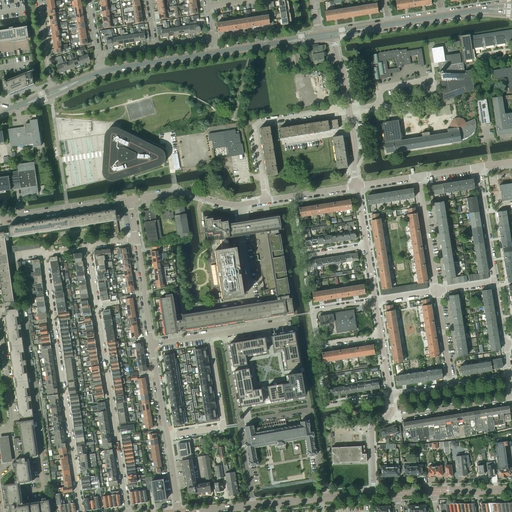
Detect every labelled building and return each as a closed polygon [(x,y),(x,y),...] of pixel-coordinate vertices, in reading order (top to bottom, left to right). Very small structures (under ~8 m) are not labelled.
[(414,7),(413,0),(399,0),(396,1),(397,10),(414,7)] [(377,4),(359,6),(361,16),(378,13),(377,4)] [(74,12),(68,12),(69,16),(74,15),(83,14),(81,5),(74,7),(73,7),(74,12)] [(359,6),(342,9),(344,18),(361,16),(359,6)] [(344,18),(342,9),(325,12),(326,21),(344,18)] [(83,14),(74,15),(75,19),(76,19),(77,24),(84,22),(83,14)] [(268,15),(251,18),(253,27),(270,25),(268,15)] [(198,16),(193,16),(193,22),(194,25),(195,32),(201,32),(200,29),(200,26),(199,23),(196,23),(196,22),(197,22),(196,19),(199,19),(198,16)] [(251,18),(234,21),(235,30),(253,27),(251,18)] [(161,27),(157,27),(158,36),(162,36),(162,38),(168,37),(167,30),(166,23),(165,21),(160,21),(160,24),(164,24),(165,30),(161,30),(161,27)] [(235,30),(234,21),(217,23),(218,33),(235,30)] [(143,24),(137,25),(139,34),(140,41),(145,40),(144,33),(144,31),(141,32),(140,28),(143,27),(143,24)] [(0,30),(0,43),(11,42),(11,43),(26,40),(26,39),(29,39),(29,38),(28,39),(26,27),(27,27),(13,29),(13,27),(9,28),(9,29),(0,30)] [(472,49),(474,49),(511,42),(511,32),(511,30),(470,36),(470,35),(460,36),(463,61),(473,59),(473,54),(472,49)] [(109,36),(104,37),(105,44),(107,44),(107,46),(108,46),(108,47),(111,47),(110,46),(113,45),(112,38),(111,33),(109,34),(109,36)] [(311,63),(315,62),(315,64),(326,62),(325,57),(327,57),(326,50),(328,49),(327,46),(320,47),(320,45),(313,46),(313,51),(310,52),(311,63)] [(81,48),(79,49),(80,51),(82,57),(85,63),(90,61),(88,55),(84,56),(83,51),(86,50),(85,47),(81,48)] [(434,63),(438,63),(445,62),(444,56),(442,47),(431,49),(434,63)] [(409,56),(408,51),(407,51),(406,49),(399,50),(398,50),(395,50),(394,51),(394,50),(391,51),(391,52),(390,51),(387,51),(387,52),(386,52),(383,52),(383,53),(382,52),(379,53),(378,54),(372,55),(373,61),(371,61),(372,68),(373,76),(374,80),(391,77),(390,71),(384,72),(383,70),(383,65),(385,64),(384,58),(395,56),(397,68),(402,67),(402,65),(411,64),(409,56)] [(418,49),(408,51),(409,56),(417,55),(418,65),(421,64),(421,63),(423,63),(424,66),(421,49),(418,49)] [(71,52),(69,53),(70,55),(72,61),(75,67),(80,65),(77,59),(77,57),(74,59),(71,52)] [(445,62),(438,63),(440,71),(439,72),(438,72),(438,73),(439,73),(439,74),(442,74),(443,80),(441,81),(442,86),(443,85),(444,92),(443,92),(442,93),(443,100),(444,100),(472,91),(472,90),(473,90),(473,89),(473,88),(471,70),(464,71),(461,53),(460,54),(459,53),(445,56),(444,56),(445,62)] [(61,56),(59,57),(60,59),(62,65),(65,72),(70,70),(67,63),(66,61),(63,62),(62,58),(61,56)] [(57,58),(56,58),(57,61),(58,60),(59,63),(56,66),(57,67),(60,74),(65,72),(62,65),(60,59),(59,57),(57,58)] [(511,65),(510,66),(511,68),(493,71),(494,79),(507,77),(509,87),(508,87),(509,92),(511,91),(511,65)] [(7,82),(6,82),(6,79),(3,79),(5,91),(6,91),(5,90),(8,90),(9,95),(35,85),(33,71),(7,82)] [(501,97),(492,98),(496,126),(497,136),(511,133),(511,112),(505,114),(504,114),(502,100),(501,97)] [(486,99),(477,101),(480,125),(490,123),(486,99)] [(333,120),(328,120),(329,130),(338,129),(338,128),(340,127),(339,118),(333,119),(333,120)] [(422,137),(423,147),(461,142),(460,139),(464,139),(467,137),(471,135),(474,132),(476,128),(476,123),(474,119),(466,123),(463,119),(459,118),(455,118),(451,121),(450,125),(450,129),(446,129),(447,133),(430,136),(429,132),(421,133),(422,137)] [(24,127),(8,130),(11,147),(33,144),(34,147),(41,146),(37,120),(31,120),(30,121),(30,124),(24,124),(24,127)] [(328,120),(312,123),(313,133),(329,131),(329,130),(328,120)] [(423,147),(422,137),(401,140),(401,139),(398,120),(381,123),(386,153),(423,147)] [(312,123),(296,126),(297,136),(313,133),(312,123)] [(297,136),(296,126),(280,128),(281,138),(297,136)] [(259,128),(262,144),(272,143),(270,127),(259,128)] [(105,134),(105,136),(102,172),(102,174),(103,175),(104,177),(105,179),(106,180),(108,181),(110,181),(111,181),(113,181),(115,181),(123,178),(130,176),(134,175),(159,167),(160,166),(161,166),(162,165),(163,164),(164,162),(165,161),(165,159),(165,157),(165,155),(165,154),(164,152),(163,151),(161,150),(160,149),(120,129),(119,129),(117,128),(115,128),(113,128),(111,128),(110,129),(108,130),(107,131),(106,132),(105,134)] [(243,154),(243,153),(242,145),(242,144),(241,144),(240,144),(239,134),(236,134),(235,130),(208,134),(209,141),(212,141),(213,149),(227,147),(228,154),(227,154),(227,155),(227,156),(227,157),(228,157),(242,155),(243,155),(243,154)] [(332,137),(335,153),(345,152),(342,136),(332,137)] [(262,144),(264,160),(275,158),(272,143),(262,144)] [(345,152),(335,153),(337,169),(347,168),(345,152)] [(275,158),(264,160),(267,176),(277,175),(275,158)] [(11,190),(10,189),(10,188),(20,186),(22,195),(38,193),(34,162),(17,165),(18,171),(0,173),(0,193),(6,193),(6,191),(11,190)] [(473,179),(458,182),(459,190),(474,188),(473,179)] [(501,193),(502,201),(510,200),(510,199),(511,198),(511,180),(511,181),(511,183),(499,185),(500,191),(501,191),(501,193)] [(458,182),(442,184),(444,193),(459,190),(458,182)] [(413,189),(397,191),(399,200),(414,197),(413,189)] [(397,191),(382,193),(384,202),(399,200),(397,191)] [(384,202),(382,193),(367,196),(369,205),(384,202)] [(467,198),(469,213),(478,212),(476,197),(467,198)] [(350,200),(333,202),(335,212),(352,209),(350,200)] [(333,202),(316,205),(317,214),(335,212),(333,202)] [(434,203),(437,218),(445,217),(443,202),(441,202),(435,203),(434,203)] [(184,205),(174,207),(176,216),(175,216),(177,234),(179,234),(180,238),(188,237),(187,233),(189,233),(186,214),(185,214),(184,205)] [(317,214),(316,205),(299,208),(300,217),(317,214)] [(161,208),(163,219),(174,218),(172,207),(161,208)] [(147,237),(147,238),(148,241),(147,241),(147,242),(158,241),(158,240),(162,239),(159,220),(156,220),(155,209),(143,211),(144,222),(144,223),(145,223),(145,227),(146,230),(146,231),(146,234),(147,237)] [(9,226),(10,232),(4,233),(5,237),(10,236),(10,237),(109,221),(117,220),(117,221),(120,220),(119,215),(116,215),(116,210),(9,226)] [(496,212),(498,222),(507,221),(505,211),(496,212)] [(469,213),(472,228),(480,227),(478,212),(469,213)] [(407,215),(410,232),(419,230),(417,213),(407,215)] [(223,249),(229,248),(228,238),(230,237),(241,235),(259,233),(259,232),(277,229),(277,228),(280,228),(278,215),(249,220),(239,222),(236,222),(228,223),(228,221),(221,222),(220,219),(213,221),(213,218),(205,219),(206,227),(205,228),(206,231),(207,231),(207,233),(212,232),(213,235),(220,234),(221,236),(219,236),(219,240),(221,239),(223,249)] [(437,218),(439,234),(448,232),(445,217),(437,218)] [(371,220),(374,237),(383,236),(380,219),(371,220)] [(119,234),(117,221),(117,220),(109,221),(112,235),(119,234)] [(498,222),(500,233),(509,231),(507,221),(498,222)] [(347,223),(349,233),(350,240),(356,239),(355,232),(352,232),(351,229),(350,229),(350,225),(354,225),(353,222),(347,223)] [(472,228),(472,235),(476,234),(476,235),(482,234),(480,227),(472,228)] [(312,246),(311,239),(309,228),(303,229),(303,233),(306,232),(307,239),(304,240),(305,247),(312,246)] [(261,271),(266,302),(291,298),(280,229),(277,229),(259,232),(259,233),(265,270),(261,271)] [(410,232),(413,249),(422,247),(419,230),(410,232)] [(500,233),(501,243),(510,241),(509,231),(500,233)] [(5,237),(4,233),(4,232),(0,232),(0,276),(4,303),(11,302),(11,307),(15,306),(14,301),(8,259),(5,237)] [(439,234),(441,249),(450,247),(448,232),(439,234)] [(472,235),(474,243),(483,242),(482,234),(476,235),(476,234),(472,235)] [(374,237),(376,255),(386,253),(383,236),(374,237)] [(501,243),(503,253),(511,251),(510,241),(501,243)] [(474,243),(476,259),(485,257),(483,242),(474,243)] [(154,251),(151,252),(152,258),(160,256),(160,254),(159,251),(160,251),(160,246),(153,247),(154,251)] [(214,265),(211,266),(214,285),(218,285),(221,284),(223,299),(224,300),(231,299),(231,297),(235,296),(235,298),(243,297),(243,296),(243,295),(245,295),(241,273),(240,273),(239,274),(239,269),(240,269),(237,247),(235,247),(229,248),(223,249),(215,250),(217,265),(214,265)] [(413,249),(415,266),(425,265),(422,247),(413,249)] [(441,249),(444,264),(453,262),(450,247),(441,249)] [(503,253),(504,263),(511,261),(511,252),(511,251),(503,253)] [(353,270),(354,273),(360,272),(359,268),(356,268),(355,266),(355,263),(358,262),(357,253),(351,254),(352,261),(353,270)] [(376,255),(379,272),(388,270),(386,253),(376,255)] [(476,259),(479,274),(482,273),(484,273),(487,272),(488,272),(485,257),(476,259)] [(309,261),(310,267),(313,267),(314,272),(315,272),(315,275),(311,276),(312,279),(318,278),(316,267),(315,260),(309,261)] [(452,278),(455,278),(455,277),(453,262),(444,264),(446,279),(449,279),(452,278)] [(415,266),(418,283),(421,283),(424,282),(427,282),(425,265),(415,266)] [(388,288),(391,288),(391,287),(388,270),(379,272),(382,289),(385,289),(388,288)] [(164,280),(156,281),(156,287),(157,287),(157,289),(165,288),(164,280)] [(364,285),(347,287),(348,296),(365,294),(364,285)] [(347,287),(329,290),(331,299),(348,296),(347,287)] [(481,291),(484,306),(493,304),(490,289),(481,291)] [(63,290),(55,291),(55,293),(56,298),(64,297),(63,292),(63,290)] [(331,299),(329,290),(312,292),(313,302),(331,299)] [(449,296),(451,311),(460,310),(458,294),(449,296)] [(125,303),(123,303),(123,305),(125,305),(127,305),(134,304),(133,298),(131,298),(130,295),(127,296),(127,299),(126,299),(126,303),(125,303)] [(159,299),(165,335),(177,333),(171,296),(167,296),(167,298),(159,299)] [(294,314),(291,298),(266,302),(262,303),(262,304),(253,306),(184,317),(184,319),(176,321),(178,331),(181,330),(181,328),(186,328),(186,330),(243,321),(255,319),(265,318),(265,319),(294,314)] [(422,306),(424,323),(434,322),(431,304),(422,306)] [(484,306),(486,321),(495,320),(493,304),(484,306)] [(18,324),(20,323),(19,316),(18,309),(7,310),(7,311),(5,312),(6,316),(5,316),(6,319),(5,319),(6,323),(7,323),(8,334),(7,334),(8,338),(9,338),(9,341),(11,351),(11,355),(10,355),(11,359),(12,359),(13,369),(12,370),(13,373),(14,373),(14,377),(16,387),(16,391),(15,391),(16,395),(17,395),(18,405),(17,405),(18,409),(19,409),(19,413),(20,413),(20,417),(22,417),(22,418),(33,416),(32,408),(31,402),(29,402),(29,401),(32,400),(31,396),(28,396),(28,395),(30,394),(26,366),(24,366),(24,365),(27,365),(26,360),(23,360),(23,359),(25,358),(21,331),(19,330),(19,329),(22,329),(21,324),(18,325),(18,324)] [(128,314),(126,314),(127,319),(129,319),(136,317),(135,309),(128,310),(128,314)] [(333,314),(318,316),(320,324),(334,321),(334,318),(335,318),(337,332),(356,329),(353,310),(345,312),(345,313),(346,314),(342,314),(342,313),(333,315),(333,314)] [(385,312),(388,329),(397,327),(395,310),(385,312)] [(451,311),(454,326),(462,325),(460,310),(451,311)] [(129,319),(127,319),(128,324),(128,327),(130,327),(137,326),(136,317),(129,319)] [(486,321),(488,336),(497,335),(495,320),(486,321)] [(424,323),(427,340),(436,339),(434,322),(424,323)] [(454,326),(456,341),(465,340),(462,325),(454,326)] [(388,329),(391,346),(400,344),(397,327),(388,329)] [(130,333),(127,333),(127,335),(131,335),(132,338),(130,338),(130,341),(137,340),(136,337),(139,337),(138,331),(131,332),(130,333)] [(294,332),(272,336),(274,349),(275,349),(283,348),(287,369),(300,367),(294,332)] [(488,336),(491,351),(495,351),(498,350),(500,350),(497,335),(488,336)] [(265,337),(230,343),(234,366),(247,364),(247,363),(245,354),(266,351),(267,351),(267,350),(265,338),(265,337)] [(436,339),(427,340),(430,358),(439,356),(436,339)] [(465,340),(456,341),(458,357),(467,355),(465,340)] [(400,344),(391,346),(393,363),(403,362),(400,344)] [(373,345),(356,347),(357,357),(375,354),(373,345)] [(200,348),(194,349),(195,355),(207,354),(206,347),(204,348),(204,347),(199,348),(200,348)] [(356,347),(339,350),(340,360),(357,357),(356,347)] [(143,348),(136,349),(137,358),(145,357),(143,348)] [(340,360),(339,350),(321,353),(323,363),(340,360)] [(121,352),(109,354),(109,358),(110,360),(117,359),(117,357),(117,355),(120,355),(122,354),(121,352)] [(138,360),(135,361),(136,364),(138,364),(139,366),(146,365),(145,357),(137,358),(138,360)] [(208,359),(196,361),(197,368),(198,367),(209,365),(209,362),(208,362),(208,359)] [(490,362),(484,363),(484,366),(483,366),(484,372),(492,370),(492,369),(491,369),(490,362)] [(484,363),(475,364),(476,373),(484,372),(483,366),(484,366),(484,363)] [(475,364),(469,365),(469,368),(468,368),(469,374),(476,373),(475,364)] [(469,368),(469,365),(460,366),(461,375),(469,374),(468,368),(469,368)] [(369,368),(370,375),(372,375),(371,371),(378,370),(377,367),(369,368)] [(249,368),(234,371),(241,406),(263,402),(261,389),(260,389),(251,390),(248,372),(249,372),(249,369),(249,368)] [(441,369),(426,372),(427,381),(442,378),(441,369)] [(199,373),(198,373),(199,379),(200,379),(211,377),(210,371),(199,373)] [(269,386),(268,386),(270,401),(305,394),(301,372),(288,374),(288,375),(290,384),(272,387),(271,386),(269,386)] [(426,372),(411,374),(412,383),(427,381),(426,372)] [(412,383),(411,374),(396,376),(397,385),(412,383)] [(371,380),(371,382),(372,389),(379,388),(378,381),(378,378),(371,380)] [(356,381),(356,382),(357,384),(358,392),(365,390),(364,383),(363,380),(356,381)] [(349,383),(350,385),(351,393),(358,392),(357,384),(356,382),(349,383)] [(371,382),(364,383),(365,390),(372,389),(371,382)] [(345,386),(342,387),(344,394),(351,393),(350,385),(349,383),(345,384),(345,386)] [(342,387),(335,388),(336,395),(344,394),(342,387)] [(336,395),(335,388),(328,389),(329,396),(336,395)] [(141,400),(138,401),(138,404),(140,404),(142,404),(149,403),(148,394),(141,395),(141,400)] [(215,401),(202,403),(203,409),(204,409),(215,407),(215,405),(216,405),(215,401)] [(142,406),(140,407),(141,412),(143,412),(150,411),(149,403),(142,404),(142,406)] [(508,406),(502,407),(505,421),(511,420),(508,406)] [(502,407),(496,408),(499,425),(505,424),(505,421),(502,407)] [(496,408),(490,409),(493,426),(499,425),(496,408)] [(485,409),(479,410),(481,427),(482,433),(488,432),(485,409)] [(490,409),(485,409),(488,432),(494,431),(493,426),(490,409)] [(479,410),(473,411),(476,428),(481,427),(479,410)] [(473,411),(467,412),(471,435),(476,434),(476,428),(473,411)] [(467,412),(461,413),(465,436),(471,435),(467,412)] [(461,413),(456,414),(456,416),(459,437),(465,436),(461,413)] [(456,414),(450,415),(453,436),(453,438),(459,437),(456,416),(456,414)] [(450,415),(444,416),(447,437),(453,436),(450,415)] [(444,416),(438,417),(441,439),(442,439),(444,439),(444,438),(447,437),(444,416)] [(438,417),(432,418),(436,439),(436,440),(441,439),(438,417)] [(432,418),(426,419),(430,439),(433,439),(433,440),(436,439),(432,418)] [(16,459),(17,462),(13,462),(14,470),(16,470),(16,475),(15,475),(16,483),(4,484),(5,492),(6,492),(7,497),(6,497),(7,508),(10,507),(11,511),(50,511),(49,499),(43,500),(44,502),(16,506),(15,504),(21,503),(19,482),(31,481),(28,460),(26,460),(25,457),(37,455),(33,425),(34,425),(34,419),(17,422),(18,424),(19,424),(20,429),(18,430),(19,434),(20,434),(21,439),(20,440),(20,444),(22,444),(23,450),(21,450),(22,457),(19,458),(19,459),(16,459)] [(426,419),(420,420),(424,440),(430,439),(426,419)] [(245,426),(247,441),(245,441),(246,443),(245,444),(245,448),(247,448),(249,460),(248,461),(249,466),(258,465),(257,459),(256,459),(254,448),(254,447),(269,445),(275,443),(275,444),(275,445),(275,446),(276,446),(276,451),(280,450),(283,449),(286,449),(285,444),(285,443),(285,442),(294,440),(305,438),(307,450),(308,456),(317,455),(316,449),(315,449),(313,436),(314,436),(313,432),(310,432),(309,426),(310,426),(309,425),(309,423),(309,420),(305,421),(303,421),(300,422),(300,423),(292,424),(286,425),(286,423),(254,428),(253,426),(253,425),(245,426)] [(416,429),(417,439),(418,441),(424,440),(420,420),(415,421),(416,429)] [(134,425),(120,427),(121,432),(121,435),(132,434),(131,430),(134,430),(134,425)] [(395,425),(390,427),(392,433),(394,437),(395,436),(395,435),(398,433),(398,431),(395,425)] [(386,440),(386,445),(389,445),(388,439),(385,428),(380,430),(382,437),(385,436),(385,437),(386,440)] [(9,435),(0,436),(0,447),(2,463),(13,461),(9,435)] [(183,443),(178,444),(179,450),(192,448),(190,438),(180,440),(182,440),(183,443)] [(495,449),(498,470),(507,468),(504,445),(506,445),(506,441),(495,443),(496,446),(494,446),(494,449),(495,449)] [(152,451),(150,451),(150,454),(159,453),(158,444),(151,445),(152,451)] [(333,455),(332,455),(333,463),(341,463),(341,462),(352,461),(358,461),(358,462),(366,462),(366,454),(364,454),(364,452),(365,452),(364,446),(331,447),(332,453),(333,453),(333,455)] [(192,448),(179,450),(180,456),(185,455),(185,458),(183,458),(183,459),(193,457),(192,448)] [(87,453),(78,454),(78,456),(80,470),(86,469),(88,469),(91,469),(93,468),(97,468),(95,454),(87,455),(87,453)] [(159,453),(150,454),(151,459),(153,458),(154,462),(161,461),(159,453)] [(456,456),(455,456),(456,459),(458,476),(467,475),(466,467),(470,467),(469,463),(468,456),(464,457),(464,455),(456,456)] [(188,492),(189,494),(192,494),(191,493),(198,492),(198,495),(203,494),(203,495),(205,494),(209,493),(209,494),(211,493),(210,484),(195,486),(193,478),(190,459),(181,461),(184,480),(185,485),(188,485),(189,487),(188,487),(189,492),(188,492)] [(209,461),(203,462),(206,481),(212,480),(209,461)] [(494,462),(487,463),(488,477),(490,476),(490,477),(493,477),(493,476),(495,476),(494,469),(494,468),(495,468),(494,464),(494,462)] [(507,468),(498,470),(499,476),(500,476),(500,477),(508,476),(508,475),(510,475),(510,471),(511,470),(511,468),(507,468)] [(226,480),(229,495),(238,493),(236,480),(235,472),(225,473),(226,480)] [(89,477),(90,481),(90,485),(91,489),(100,488),(98,480),(98,476),(89,477)] [(151,492),(153,492),(155,501),(167,499),(164,479),(152,481),(152,477),(146,478),(147,490),(150,489),(151,492)] [(218,482),(214,483),(216,492),(223,491),(223,488),(222,483),(222,482),(220,482),(220,478),(218,478),(218,482)] [(443,503),(443,504),(440,504),(441,511),(443,511),(442,511),(449,511),(448,503),(443,503)]
